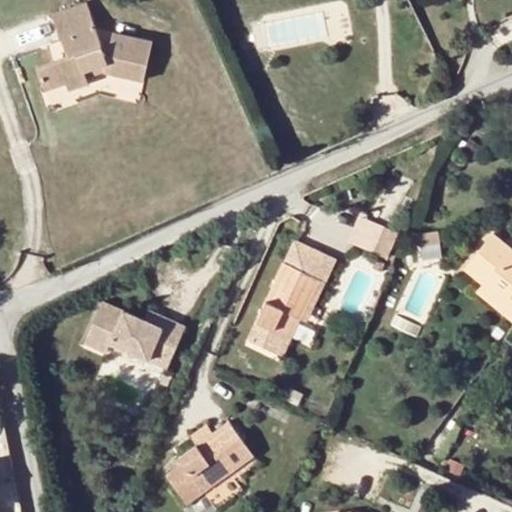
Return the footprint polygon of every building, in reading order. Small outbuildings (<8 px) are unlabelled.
[(105,72),(145,82),(154,41),(114,31),(110,46),(103,45),(87,2),(53,13),(69,56),(39,67),(47,90),(68,82),(71,89),(89,83),(88,78),(86,70),(102,64),(105,72)] [(88,78),(105,72),(102,64),(86,70),(88,78)] [(391,256),(402,229),(360,212),(349,239),(391,256)] [(511,251),(510,250),(511,246),(511,245),(494,232),(466,267),(484,281),(478,289),(502,309),(511,289),(511,251)] [(297,240),(287,262),(310,274),(319,258),(335,266),(338,259),(297,240)] [(277,352),(285,334),(283,333),(291,314),(303,319),(322,280),(327,282),(335,266),(319,258),(310,274),(287,262),(251,340),(277,352)] [(511,289),(502,309),(511,316),(511,289)] [(146,319),(104,301),(86,343),(108,352),(112,343),(150,359),(168,367),(187,325),(165,316),(161,325),(146,319)] [(150,309),(146,319),(161,325),(165,316),(150,309)] [(291,314),(283,333),(295,337),(303,319),(291,314)] [(286,356),(295,337),(285,334),(277,352),(286,356)] [(168,367),(161,382),(168,384),(175,369),(168,367)] [(167,473),(188,503),(205,491),(222,478),(255,453),(231,420),(215,431),(196,444),(179,456),(183,462),(167,473)] [(191,435),(196,444),(215,431),(208,423),(191,435)] [(222,478),(205,491),(210,499),(228,486),(222,478)]
